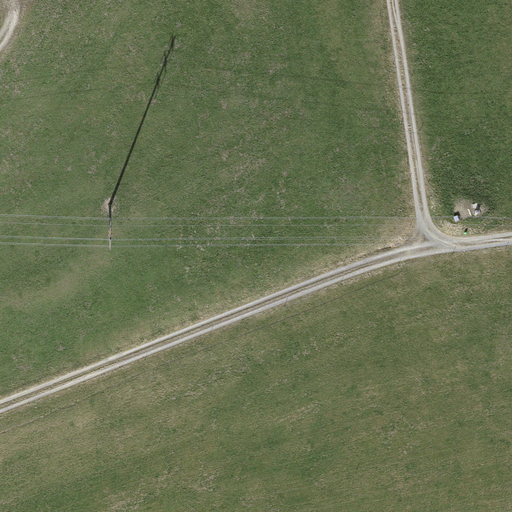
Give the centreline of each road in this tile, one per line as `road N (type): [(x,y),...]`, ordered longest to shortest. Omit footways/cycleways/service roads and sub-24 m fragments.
road 1 (track): [(0,413),(359,269),(427,250),(511,240)]
road 2 (track): [(427,250),(390,0)]
